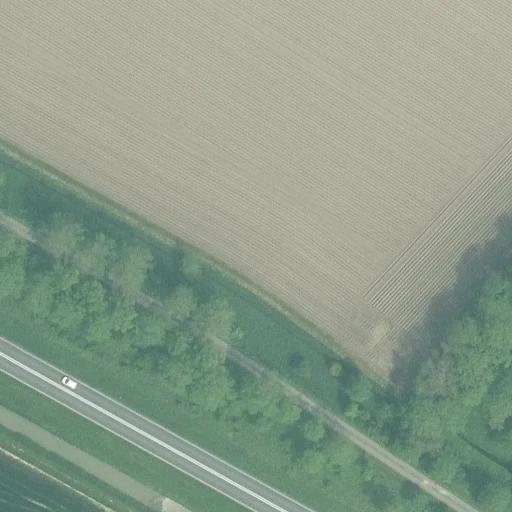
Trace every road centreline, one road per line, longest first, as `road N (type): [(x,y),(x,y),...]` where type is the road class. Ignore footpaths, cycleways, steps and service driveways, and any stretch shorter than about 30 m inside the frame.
road 1 (unclassified): [(467,511),(195,325),(0,211)]
road 2 (trunk): [(283,511),(0,354)]
